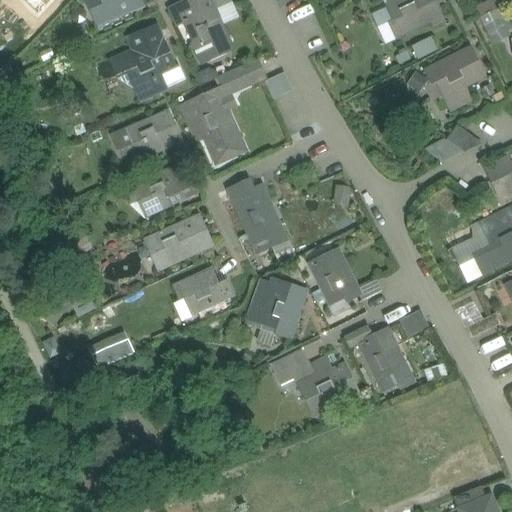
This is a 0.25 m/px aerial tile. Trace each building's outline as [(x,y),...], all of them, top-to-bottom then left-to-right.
[(96,0),(101,9),(105,7),(111,20),(134,10),(129,0),(96,0)] [(216,16),(214,11),(205,15),(198,0),(192,0),(170,10),(177,26),(186,22),(195,42),(192,43),(196,52),(199,50),(205,63),(232,50),(233,46),(230,40),(226,38),(224,33),(225,30),(222,29),(220,25),(222,21),(220,17),(216,16)] [(433,0),(384,0),(388,8),(393,6),(399,19),(390,23),(396,37),(432,20),(434,25),(443,21),(433,0)] [(511,25),(503,7),(481,17),(493,44),(510,36),(508,31),(511,28),(511,25)] [(157,27),(130,40),(136,53),(118,62),(125,75),(133,71),(139,84),(135,86),(141,100),(159,91),(153,78),(162,74),(175,68),(169,54),(160,58),(154,46),(163,41),(157,27)] [(462,54),(426,71),(433,85),(442,81),(448,93),(444,95),(451,109),(469,100),(462,87),(484,77),(477,63),(469,67),(462,54)] [(256,63),(219,79),(223,89),(226,87),(229,94),(263,79),(256,63)] [(180,66),(175,68),(162,74),(168,87),(186,79),(180,66)] [(287,74),(268,82),(275,99),(294,91),(287,74)] [(223,89),(217,91),(223,103),(232,99),(229,94),(226,87),(223,89)] [(223,103),(217,91),(182,108),(196,139),(204,135),(218,165),(245,152),(223,103)] [(169,114),(115,138),(123,155),(132,151),(136,161),(150,155),(172,145),(166,131),(175,127),(169,114)] [(455,136),(451,133),(445,141),(462,154),(483,145),(461,128),(455,136)] [(150,155),(136,161),(140,169),(154,163),(150,155)] [(511,167),(508,159),(486,170),(500,199),(511,192),(511,167)] [(178,168),(142,185),(148,198),(140,202),(146,216),(197,193),(193,183),(184,182),(178,168)] [(249,182),(230,190),(234,200),(248,194),(253,192),(249,182)] [(253,192),(248,194),(252,203),(266,197),(262,188),(253,192)] [(252,203),(248,194),(234,200),(251,236),(264,230),(268,238),(282,232),(266,197),(252,203)] [(511,209),(481,225),(488,238),(473,245),(474,255),(458,263),(467,281),(511,258),(511,209)] [(197,236),(191,222),(146,242),(159,270),(212,245),(206,232),(197,236)] [(264,230),(251,236),(259,253),(272,247),(268,238),(264,230)] [(282,232),(268,238),(272,247),(286,241),(282,232)] [(338,252),(311,265),(335,313),(348,307),(346,302),(359,296),(360,296),(357,291),(338,252)] [(212,272),(176,288),(182,302),(191,298),(197,311),(233,295),(226,281),(218,285),(212,272)] [(377,281),(357,291),(360,296),(359,296),(363,302),(383,292),(377,281)] [(303,291),(277,282),(276,287),(262,283),(250,320),(263,324),(264,324),(265,320),(279,324),(276,333),(276,334),(290,338),(302,301),(300,300),(303,291)] [(430,328),(422,312),(401,322),(409,338),(430,328)] [(470,326),(474,335),(496,326),(493,317),(470,326)] [(279,324),(265,320),(264,324),(263,324),(261,331),(275,336),(276,334),(276,333),(279,324)] [(249,332),(232,325),(226,340),(242,347),(249,332)] [(363,329),(344,338),(350,349),(360,344),(368,340),(363,329)] [(127,330),(90,347),(99,367),(136,350),(127,330)] [(391,340),(378,346),(374,338),(368,340),(360,344),(384,392),(397,386),(399,390),(413,384),(391,340)] [(300,347),(269,362),(271,367),(272,367),(280,383),(295,376),(311,368),(300,347)] [(311,368),(295,376),(301,390),(306,387),(312,400),(308,402),(315,415),(358,394),(345,367),(332,374),(325,361),(311,368)] [(454,499),(458,510),(486,499),(482,487),(454,499)] [(459,511),(498,511),(492,496),(486,499),(458,510),(459,511)]
